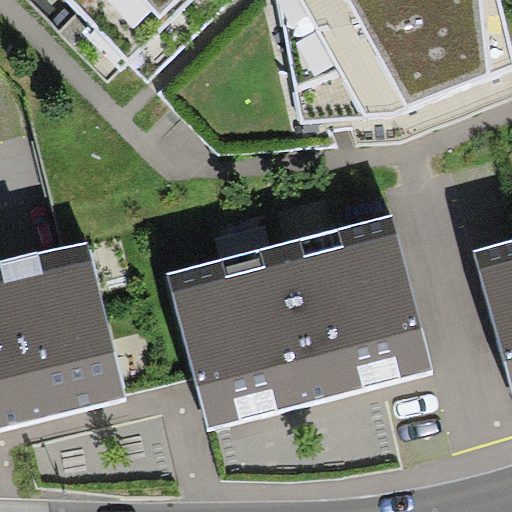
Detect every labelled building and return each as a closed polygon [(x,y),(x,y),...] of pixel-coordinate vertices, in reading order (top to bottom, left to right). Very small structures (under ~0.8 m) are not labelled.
[(70,0),(150,82),(229,0),(70,0)] [(282,0),(303,116),(405,115),(511,68),(511,52),(498,0),(282,0)] [(393,213),(164,275),(205,431),(435,372),(393,213)] [(511,237),(473,248),(511,394),(511,237)] [(89,246),(0,267),(0,429),(126,400),(89,246)]
